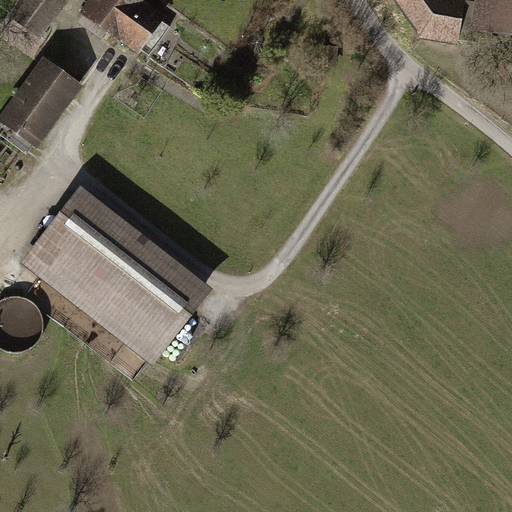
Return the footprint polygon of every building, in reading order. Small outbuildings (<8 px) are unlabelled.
[(27,0),(10,23),(38,44),(70,0),(27,0)] [(142,74),(172,32),(125,0),(100,0),(79,30),(142,74)] [(394,0),(422,37),(459,37),(462,0),(394,0)] [(511,0),(476,0),(471,29),(511,37),(511,0)] [(81,98),(42,67),(0,121),(0,132),(34,159),(81,98)] [(23,267),(152,367),(208,295),(79,195),(23,267)]
